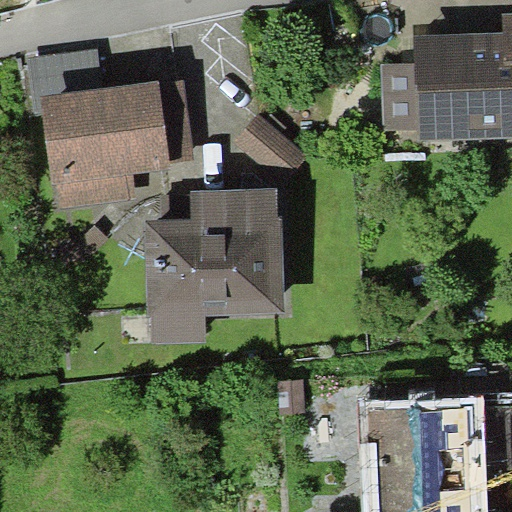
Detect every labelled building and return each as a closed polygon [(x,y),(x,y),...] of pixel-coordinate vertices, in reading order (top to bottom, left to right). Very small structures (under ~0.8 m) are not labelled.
[(511,11),(503,12),(503,31),(504,62),(511,62),(511,11)] [(503,31),(414,34),(415,62),(382,64),(384,130),(418,129),(418,141),(511,137),(511,62),(504,62),(503,31)] [(103,87),(99,49),(29,57),(34,96),(42,95),(103,87)] [(103,87),(42,95),(54,186),(59,185),(62,208),(137,198),(133,173),(171,168),(171,164),(195,161),(184,81),(160,84),(160,80),(103,87)] [(309,155),(259,113),(236,140),(285,183),(309,155)] [(192,219),(144,220),(146,318),(152,317),(152,346),(207,344),(206,317),(285,314),(283,218),(277,218),(276,188),(191,191),(192,219)] [(303,380),(277,381),(279,415),(306,414),(303,380)] [(485,398),(362,401),(364,511),(488,511),(488,472),(511,471),(511,403),(485,404),(485,398)]
